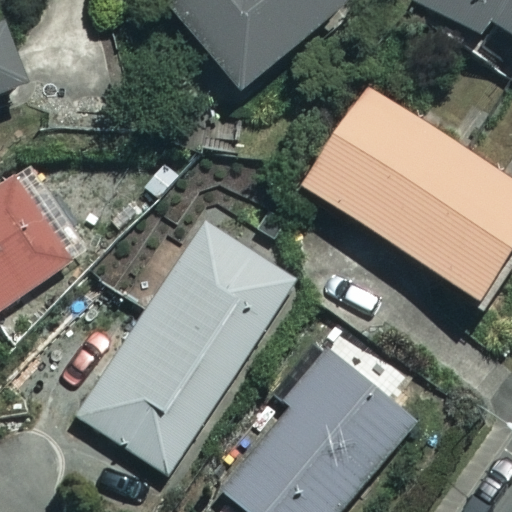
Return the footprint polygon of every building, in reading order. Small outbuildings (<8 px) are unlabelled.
[(346,1),(344,0),(167,0),(239,88),(346,1)] [(486,20),(511,35),(511,0),(422,0),(478,33),(486,20)] [(0,91),(26,81),(0,14),(0,91)] [(511,245),(511,178),(366,86),(303,185),(480,297),(511,245)] [(0,309),(74,258),(17,175),(0,186),(0,309)] [(118,322),(136,335),(81,416),(166,473),(292,283),(208,227),(165,291),(147,279),(118,322)] [(338,511),(419,411),(331,341),(215,486),(247,511),(338,511)]
